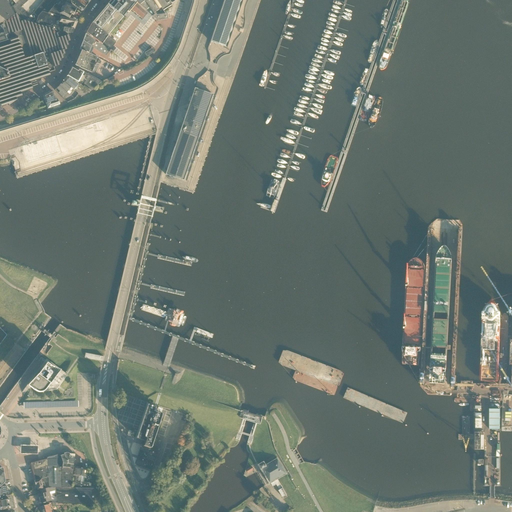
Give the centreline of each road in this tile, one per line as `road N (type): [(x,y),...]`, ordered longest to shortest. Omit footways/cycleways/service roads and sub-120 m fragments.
road 1 (secondary): [(113,333),(170,98)]
road 2 (residential): [(100,0),(53,83),(0,120)]
road 3 (unclassified): [(19,136),(170,98)]
